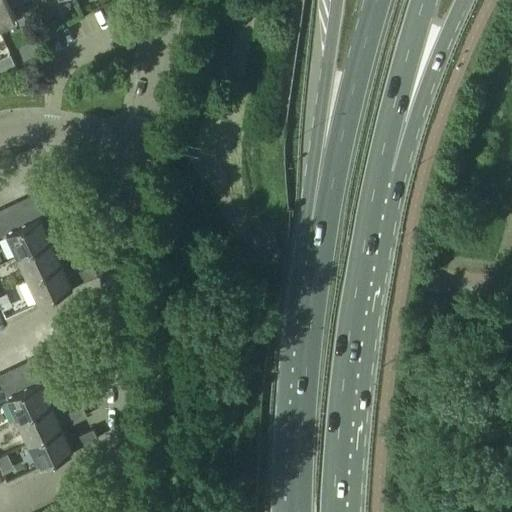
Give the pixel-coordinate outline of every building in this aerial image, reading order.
[(6,0),(0,0),(0,23),(14,16),(6,0)] [(54,183),(41,189),(51,211),(64,205),(54,183)] [(41,189),(28,196),(38,217),(39,217),(51,211),(41,189)] [(28,196),(15,202),(25,223),(38,217),(28,196)] [(15,202),(2,208),(12,229),(21,225),(25,223),(15,202)] [(0,208),(0,235),(6,233),(6,232),(12,229),(2,208),(0,208)] [(6,232),(6,233),(17,256),(50,240),(75,229),(71,218),(45,230),(39,217),(38,217),(25,223),(21,225),(12,229),(6,232)] [(50,240),(17,256),(28,278),(61,263),(50,240)] [(67,248),(72,258),(86,251),(81,241),(67,248)] [(61,263),(28,278),(38,302),(53,295),(72,286),(71,286),(97,274),(92,264),(67,276),(61,263)] [(55,348),(43,353),(53,375),(65,369),(55,348)] [(43,353),(31,359),(42,380),(53,375),(43,353)] [(31,359),(20,364),(30,385),(39,381),(42,380),(31,359)] [(20,364),(9,369),(19,390),(30,385),(20,364)] [(9,369),(0,373),(0,379),(8,396),(19,390),(9,369)] [(6,396),(6,397),(17,420),(50,404),(51,405),(76,393),(71,382),(46,394),(39,381),(30,385),(19,390),(8,396),(6,396)] [(50,404),(17,420),(28,443),(61,427),(51,405),(50,404)] [(67,412),(72,422),(87,416),(82,405),(67,412)] [(61,427),(28,443),(39,466),(54,459),(72,451),(61,427)] [(78,435),(83,445),(97,438),(92,428),(78,435)] [(64,511),(60,501),(48,507),(50,511),(64,511)]
